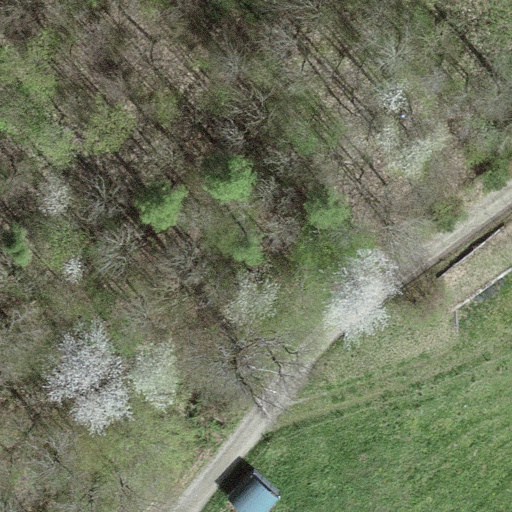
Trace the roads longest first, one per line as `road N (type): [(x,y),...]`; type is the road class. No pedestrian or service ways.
road 1 (track): [(188,511),(270,424),(332,340),(511,209)]
road 2 (track): [(511,346),(447,377),(270,424)]
